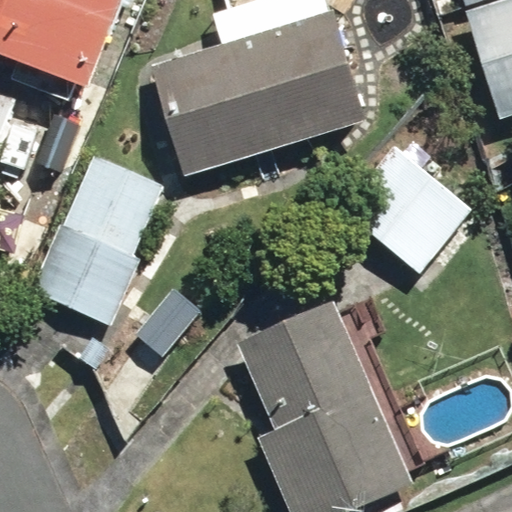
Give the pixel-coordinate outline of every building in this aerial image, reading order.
[(0,0),(0,60),(86,92),(120,0),(0,0)] [(149,68),(182,178),(362,124),(323,0),(244,0),(229,5),(239,40),(149,68)] [(437,0),(442,14),(487,0),(437,0)] [(511,0),(460,16),(493,123),(511,116),(511,0)] [(340,214),(416,277),(472,209),(395,145),(340,214)] [(30,296),(105,328),(164,189),(88,158),(30,296)] [(0,213),(0,286),(13,285),(0,213)] [(161,357),(201,310),(176,289),(136,335),(161,357)] [(253,443),(283,511),(356,511),(410,489),(330,305),(236,347),(275,435),(253,443)]
